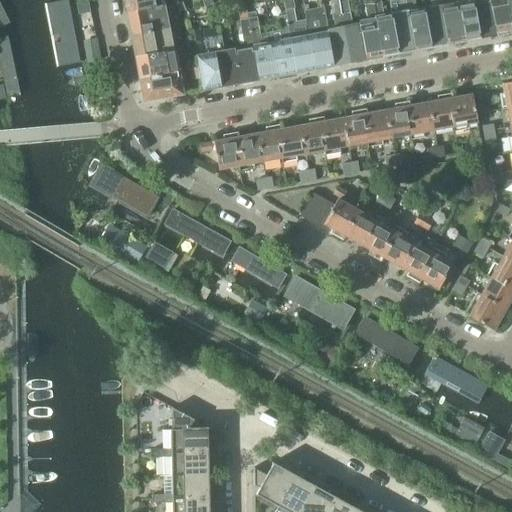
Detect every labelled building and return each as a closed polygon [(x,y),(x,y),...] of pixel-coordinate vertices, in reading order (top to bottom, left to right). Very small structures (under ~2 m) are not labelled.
[(0,0),(0,28),(13,22),(1,0),(0,0)] [(67,71),(83,68),(69,0),(66,0),(54,3),(67,71)] [(163,0),(125,0),(128,13),(165,6),(163,0)] [(205,7),(202,0),(193,0),(196,10),(205,7)] [(294,10),(292,0),(283,0),(286,11),(294,10)] [(383,56),(372,0),(363,0),(367,19),(359,20),(359,23),(366,59),(383,56)] [(380,0),(372,0),(383,56),(399,54),(392,14),(384,16),(380,0)] [(406,0),(389,0),(392,14),(399,54),(416,51),(406,0)] [(432,48),(425,8),(417,9),(414,0),(406,0),(416,51),(432,48)] [(430,0),(431,6),(425,8),(432,48),(448,45),(439,0),(430,0)] [(465,42),(457,2),(449,3),(448,0),(439,0),(448,45),(465,42)] [(464,0),(465,0),(457,2),(465,42),(481,39),(473,0),(464,0)] [(490,0),(473,0),(481,39),(497,36),(490,0)] [(490,0),(497,36),(511,33),(511,26),(507,0),(490,0)] [(185,11),(182,2),(177,3),(178,12),(185,11)] [(169,27),(165,6),(128,13),(132,35),(169,27)] [(334,65),(328,30),(324,7),(305,11),(310,36),(316,69),(334,65)] [(316,69),(310,36),(299,37),(294,10),(286,11),(286,15),(297,72),(316,69)] [(248,19),(248,15),(247,12),(238,14),(240,20),(248,19)] [(350,12),(342,14),(351,62),(366,59),(359,23),(352,24),(350,12)] [(342,14),(332,16),(334,29),(328,30),(334,65),(351,62),(342,14)] [(297,72),(286,15),(278,17),(280,31),(270,33),(272,42),(278,75),(297,72)] [(257,17),(248,19),(259,79),(278,75),(272,42),(262,44),(257,17)] [(248,19),(240,20),(245,47),(234,49),(240,82),(259,79),(248,19)] [(169,27),(132,35),(136,56),(173,49),(169,27)] [(220,27),(211,29),(222,86),(240,82),(234,49),(224,51),(220,27)] [(222,86),(211,29),(203,30),(205,38),(204,39),(206,54),(199,56),(200,61),(197,62),(198,67),(200,79),(202,89),(222,86)] [(0,60),(7,98),(20,95),(10,36),(0,38),(0,60)] [(99,49),(85,51),(87,64),(101,61),(99,49)] [(178,71),(173,49),(136,56),(141,78),(178,71)] [(198,67),(197,62),(197,59),(189,60),(186,65),(186,69),(189,69),(198,67)] [(200,79),(198,67),(189,69),(191,81),(200,79)] [(178,71),(141,78),(145,101),(182,94),(178,71)] [(511,81),(503,83),(505,95),(500,96),(502,109),(507,108),(511,106),(511,81)] [(487,94),(486,86),(475,88),(477,96),(487,94)] [(453,98),(452,93),(437,96),(438,101),(429,102),(434,130),(453,127),(451,118),(452,117),(452,114),(453,111),(453,108),(454,107),(453,98)] [(477,122),(472,94),(453,98),(454,107),(453,108),(453,111),(452,114),(452,117),(451,118),(453,127),(454,132),(468,129),(467,124),(477,122)] [(410,106),(409,101),(394,104),(395,109),(386,110),(391,138),(410,134),(408,126),(410,125),(409,122),(411,119),(410,116),(412,115),(410,106)] [(434,130),(429,102),(410,106),(412,115),(410,116),(411,119),(409,122),(410,125),(408,126),(410,134),(411,140),(425,137),(424,132),(434,130)] [(367,114),(368,114),(367,109),(351,112),(352,116),(343,118),(348,146),(367,142),(365,133),(367,133),(366,130),(368,127),(367,123),(369,123),(367,114)] [(391,138),(386,110),(368,114),(367,114),(369,123),(367,123),(368,127),(366,130),(367,133),(365,133),(367,142),(367,147),(383,145),(382,139),(391,138)] [(324,122),(324,117),(308,119),(309,124),(300,126),(305,154),(324,150),(322,141),(324,141),(323,138),(325,134),(324,131),(326,131),(324,122)] [(348,146),(343,118),(324,122),(326,131),(324,131),(325,134),(323,138),(324,141),(322,141),(324,150),(325,155),(340,152),(339,147),(348,146)] [(281,129),(282,129),(281,124),(265,127),(266,132),(257,134),(262,161),(281,158),(279,149),(281,149),(280,146),(282,142),(281,139),(283,139),(281,129)] [(493,124),(482,126),(484,134),(494,132),(493,124)] [(305,154),(300,126),(282,129),(281,129),(283,139),(281,139),(282,142),(280,146),(281,149),(279,149),(281,158),(282,163),(297,160),(296,155),(305,154)] [(238,137),(239,137),(238,132),(222,135),(223,140),(214,142),(220,169),(238,166),(236,157),(238,157),(237,153),(239,150),(238,147),(240,147),(238,137)] [(495,140),(494,132),(484,134),(485,141),(495,140)] [(262,161),(257,134),(239,137),(238,137),(240,147),(238,147),(239,150),(237,153),(238,157),(236,157),(238,166),(239,170),(253,168),(253,163),(262,161)] [(482,150),(480,139),(472,140),(474,151),(482,150)] [(199,145),(200,152),(211,150),(210,143),(199,145)] [(443,146),(437,147),(435,148),(437,158),(444,156),(443,146)] [(437,158),(435,148),(427,149),(429,159),(437,158)] [(400,153),(392,155),(394,166),(402,164),(400,153)] [(394,166),(392,155),(384,156),(386,167),(394,166)] [(357,161),(351,162),(351,163),(349,163),(351,173),(359,171),(357,161)] [(351,163),(351,162),(341,164),(343,174),(351,173),(349,163),(351,163)] [(159,198),(101,164),(89,185),(147,219),(159,198)] [(500,167),(490,169),(492,177),(502,175),(500,167)] [(314,169),(306,170),(307,174),(308,181),(316,180),(314,169)] [(308,181),(307,174),(306,170),(298,172),(300,183),(308,181)] [(405,172),(391,174),(393,185),(407,183),(405,172)] [(503,183),(502,175),(492,177),(493,185),(503,183)] [(272,177),(263,178),(265,189),(273,188),(272,177)] [(265,189),(263,178),(256,180),(258,190),(265,189)] [(346,191),(338,186),(333,193),(342,199),(346,191)] [(383,205),(389,194),(382,191),(376,201),(383,205)] [(355,208),(354,208),(338,199),(334,205),(333,206),(310,193),(298,215),(322,228),(325,224),(333,228),(330,233),(344,240),(346,236),(350,227),(349,227),(351,224),(350,220),(351,218),(350,217),(355,208)] [(396,199),(389,194),(383,205),(390,209),(396,199)] [(350,227),(346,236),(362,245),(379,216),(357,204),(354,208),(355,208),(350,217),(351,218),(350,220),(351,224),(349,227),(350,227)] [(510,209),(500,204),(496,211),(506,217),(510,209)] [(426,218),(429,212),(421,208),(418,214),(426,218)] [(222,258),(232,241),(173,209),(164,226),(222,258)] [(421,227),(426,218),(418,214),(413,222),(421,227)] [(388,238),(395,225),(379,216),(362,245),(371,250),(368,254),(382,262),(384,257),(388,249),(387,248),(388,245),(388,242),(389,239),(388,238)] [(434,222),(426,218),(421,227),(429,231),(434,222)] [(400,267),(414,242),(416,238),(395,225),(388,238),(389,239),(388,242),(388,245),(387,248),(388,249),(384,257),(400,267)] [(466,252),(471,243),(459,237),(454,247),(466,252)] [(478,244),(487,250),(491,242),(481,237),(478,244)] [(140,244),(132,238),(128,245),(136,250),(140,244)] [(511,240),(503,256),(511,261),(511,240)] [(414,242),(400,267),(408,271),(406,276),(420,283),(422,279),(426,270),(425,270),(426,267),(426,263),(427,261),(426,260),(431,251),(414,242)] [(153,244),(145,258),(164,269),(172,254),(173,254),(154,243),(153,244)] [(487,250),(478,244),(474,251),(483,257),(487,250)] [(278,291),(288,275),(239,247),(230,263),(278,291)] [(426,270),(422,279),(439,288),(453,264),(443,258),(445,255),(433,248),(431,251),(426,260),(427,261),(426,263),(426,267),(425,270),(426,270)] [(511,261),(503,256),(498,265),(494,263),(487,275),(491,278),(499,282),(500,281),(503,283),(506,282),(509,284),(510,282),(511,283),(511,261)] [(460,275),(456,282),(466,288),(470,281),(460,275)] [(344,331),(355,310),(295,276),(283,297),(344,331)] [(491,278),(481,295),(505,309),(511,297),(511,283),(510,282),(509,284),(506,282),(503,283),(500,281),(499,282),(491,278)] [(466,288),(456,282),(445,302),(454,307),(466,288)] [(505,309),(481,295),(477,293),(465,313),(494,330),(505,309)] [(268,309),(252,300),(244,315),(259,323),(268,309)] [(408,367),(419,349),(364,316),(352,335),(408,367)] [(314,353),(333,363),(339,351),(321,341),(314,353)] [(477,405),(488,387),(436,356),(425,375),(477,405)] [(171,453),(216,452),(215,444),(207,444),(206,430),(210,430),(210,429),(194,429),(194,421),(194,420),(171,407),(171,409),(172,429),(170,429),(170,430),(162,430),(163,449),(151,449),(151,457),(159,457),(159,456),(164,452),(164,449),(171,449),(171,453)] [(488,432),(477,453),(508,470),(511,462),(511,461),(495,453),(502,440),(488,432)] [(159,456),(159,457),(163,457),(163,475),(159,475),(159,477),(163,476),(207,475),(207,461),(216,461),(216,452),(171,453),(171,449),(164,449),(164,452),(159,456)] [(276,506),(294,475),(272,463),(272,464),(266,475),(255,468),(254,467),(253,467),(253,486),(255,486),(259,488),(256,495),(276,506)] [(207,475),(163,476),(164,495),(152,495),(152,503),(160,503),(160,501),(165,497),(165,495),(172,495),(172,499),(217,498),(216,489),(208,490),(207,475)] [(294,475),(276,506),(287,511),(299,511),(314,486),(294,475)] [(325,511),(334,496),(314,486),(299,511),(325,511)] [(160,501),(160,503),(172,503),(171,511),(207,511),(208,506),(217,506),(217,498),(172,499),(172,495),(165,495),(165,497),(160,501)] [(334,496),(325,511),(351,511),(354,507),(334,496)]
